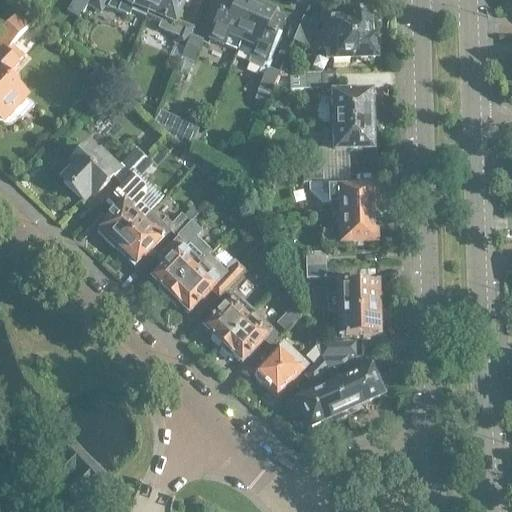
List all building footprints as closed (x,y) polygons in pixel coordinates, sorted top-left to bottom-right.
[(92,0),(91,2),(88,7),(100,15),(104,9),(107,10),(107,9),(118,13),(129,18),(132,10),(147,16),(154,0),(92,0)] [(154,0),(147,16),(162,22),(159,30),(170,35),(170,36),(175,38),(172,45),(185,50),(190,38),(190,37),(193,30),(175,22),(182,7),(187,10),(191,0),(154,0)] [(210,40),(224,46),(238,52),(239,49),(257,7),(239,0),(238,2),(232,0),(227,0),(223,11),(219,9),(208,37),(211,38),(210,40)] [(0,124),(1,125),(5,126),(10,127),(13,123),(12,119),(11,117),(25,102),(3,82),(21,62),(9,50),(41,16),(29,5),(0,35),(0,50),(4,54),(0,58),(0,124)] [(239,49),(252,54),(248,65),(260,71),(259,75),(264,78),(258,93),(255,102),(265,106),(279,75),(268,70),(271,63),(269,62),(281,34),(278,33),(283,21),(273,17),(274,15),(257,7),(239,49)] [(324,35),(317,35),(317,51),(332,50),(332,62),(375,61),(375,41),(370,41),(369,17),(349,18),(349,22),(324,23),(324,35)] [(303,20),(293,42),(308,49),(318,26),(303,20)] [(190,38),(185,50),(177,69),(188,74),(202,42),(190,38)] [(335,75),(289,76),(290,91),(300,91),(300,92),(320,91),(321,98),(333,98),(334,125),(376,123),(375,110),(371,110),(371,95),(337,96),(335,75)] [(161,114),(155,124),(171,140),(190,150),(198,132),(161,114)] [(323,149),(302,150),(303,162),(304,173),(345,171),(344,153),(372,152),(372,137),(376,137),(376,123),(334,125),(334,144),(322,145),(323,149)] [(113,178),(122,187),(133,175),(146,161),(136,151),(118,171),(99,153),(92,160),(84,152),(70,167),(75,171),(62,184),(83,204),(91,197),(93,199),(113,178)] [(304,173),(302,173),(303,185),(309,185),(309,193),(322,205),(331,205),(331,220),(379,218),(378,201),(374,201),(374,190),(346,191),(345,171),(304,173)] [(122,187),(105,205),(114,214),(105,224),(106,225),(99,232),(105,238),(103,241),(115,252),(150,215),(141,205),(144,202),(146,198),(147,193),(146,188),(143,184),(133,175),(122,187)] [(249,200),(240,191),(228,201),(237,212),(249,200)] [(199,214),(193,208),(184,218),(191,225),(199,214)] [(150,215),(115,252),(127,264),(130,261),(136,267),(143,260),(144,261),(170,233),(184,219),(181,216),(172,226),(165,220),(161,224),(150,215)] [(191,225),(184,218),(184,219),(170,233),(177,240),(191,225)] [(379,218),(331,220),(332,232),(331,232),(331,233),(322,234),(321,247),(376,246),(376,236),(380,236),(379,218)] [(198,232),(191,225),(177,240),(184,247),(198,232)] [(150,281),(170,299),(202,265),(184,248),(150,281)] [(282,262),(270,248),(257,259),(268,270),(277,267),(282,262)] [(325,255),(305,255),(306,268),(326,268),(325,255)] [(202,265),(170,299),(189,317),(211,293),(218,300),(245,272),(234,262),(224,272),(208,257),(202,265)] [(326,268),(306,268),(306,281),(326,280),(326,268)] [(332,313),(343,312),(379,311),(378,285),(338,287),(339,296),(331,297),(332,313)] [(203,330),(222,348),(255,313),(236,296),(203,330)] [(297,306),(281,323),(289,330),(302,316),(297,306)] [(379,311),(343,312),(343,325),(340,326),(340,338),(380,337),(379,311)] [(255,313),(222,348),(241,367),(274,332),(255,313)] [(277,400),(295,381),(308,367),(285,345),(254,378),(277,400)] [(316,348),(322,360),(346,359),(346,346),(316,347),(316,348)] [(315,367),(322,360),(316,348),(306,359),(315,367)] [(346,359),(322,360),(333,389),(346,418),(359,412),(357,409),(381,398),(374,383),(380,380),(374,367),(361,373),(362,376),(351,381),(347,371),(346,359)] [(333,389),(322,360),(315,367),(305,378),(313,386),(317,396),(305,402),(304,399),(291,405),(297,419),(303,416),(309,431),(332,420),(334,424),(346,418),(333,389)] [(62,459),(47,474),(76,503),(90,490),(105,505),(118,493),(104,478),(73,446),(61,458),(62,459)]
